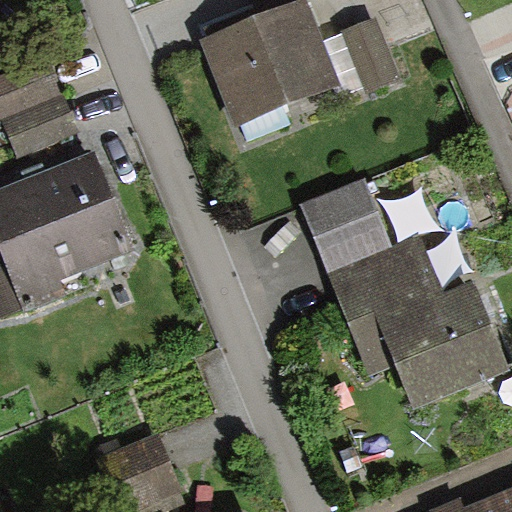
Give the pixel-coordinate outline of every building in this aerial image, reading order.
[(342,95),(305,2),(203,42),(239,135),(342,95)] [(17,152),(81,137),(69,84),(5,99),(17,152)] [(93,151),(0,189),(0,230),(29,301),(75,282),(66,263),(128,237),(93,151)] [(363,182),(304,204),(367,367),(400,354),(418,399),(511,364),(478,277),(440,292),(417,232),(387,244),(363,182)] [(165,437),(105,460),(125,511),(138,511),(187,493),(165,437)] [(511,511),(511,481),(435,511),(511,511)]
